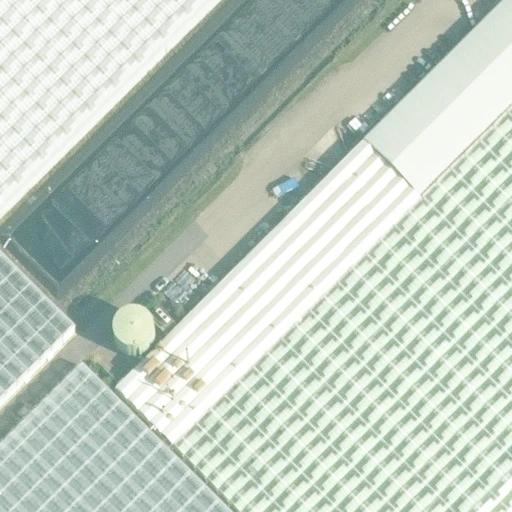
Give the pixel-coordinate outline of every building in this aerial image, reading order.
[(0,0),(0,220),(222,0),(0,0)] [(511,511),(511,0),(337,174),(116,394),(233,511),(511,511)] [(0,260),(0,409),(75,335),(59,319),(0,260)] [(114,337),(113,340),(114,343),(114,346),(116,349),(117,352),(119,354),(122,357),(124,358),(127,360),(131,360),(134,361),(137,360),(140,360),(143,358),(146,357),(148,355),(150,352),(152,350),(153,347),(154,344),(154,340),(154,337),(153,334),(152,331),(151,328),(148,326),(146,324),(143,322),(140,321),(137,320),(134,320),(131,320),(127,321),(124,322),(122,324),(119,326),(117,328),(116,331),(114,334),(114,337)] [(0,511),(224,511),(83,370),(0,452),(0,511)] [(26,407),(18,416),(21,420),(25,423),(34,414),(30,411),(26,407)]
